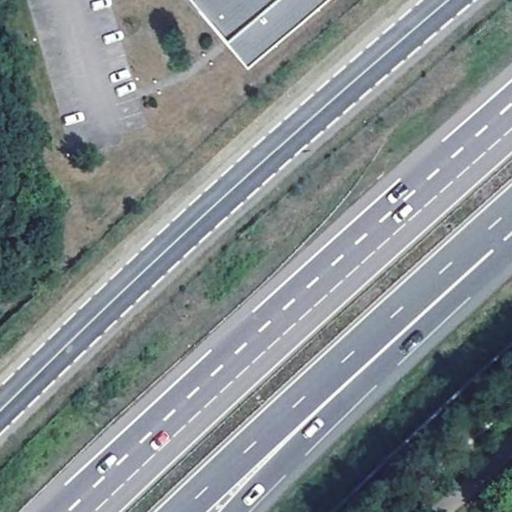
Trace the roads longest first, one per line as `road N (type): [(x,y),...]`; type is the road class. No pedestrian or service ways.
road 1 (secondary): [(0,410),(448,0)]
road 2 (motorway): [(511,129),(94,511)]
road 3 (motorway): [(180,511),(477,240)]
road 4 (motorway): [(233,511),(419,327),(477,240)]
